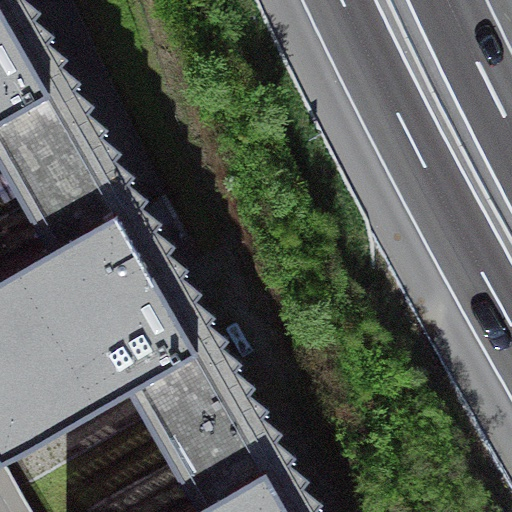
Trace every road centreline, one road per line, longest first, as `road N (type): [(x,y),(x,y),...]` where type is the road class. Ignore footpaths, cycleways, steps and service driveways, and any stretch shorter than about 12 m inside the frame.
road 1 (motorway): [(342,0),(511,325)]
road 2 (motorway): [(511,129),(448,0)]
